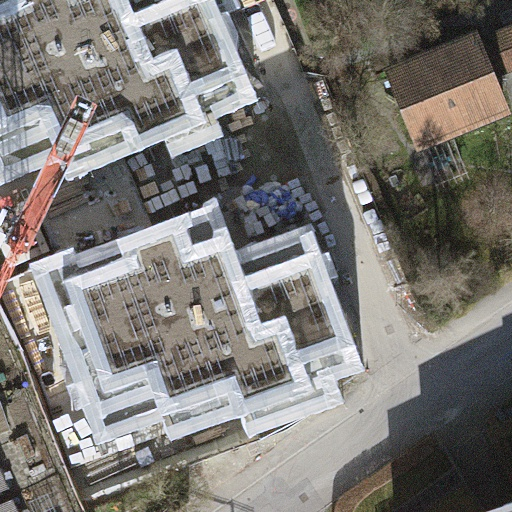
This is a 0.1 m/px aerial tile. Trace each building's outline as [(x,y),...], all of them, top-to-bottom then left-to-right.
[(131,0),(0,0),(0,134),(8,154),(61,132),(78,173),(257,99),(215,0),(161,0),(136,10),(131,0)] [(511,27),(498,33),(476,43),(489,74),(511,63),(511,27)] [(415,145),(503,108),(489,74),(476,43),(473,36),(385,72),(415,145)] [(221,202),(58,261),(113,411),(166,391),(181,432),(363,366),(319,246),(247,273),(221,202)] [(18,511),(14,501),(0,506),(0,511),(18,511)] [(511,511),(511,503),(492,511),(511,511)]
